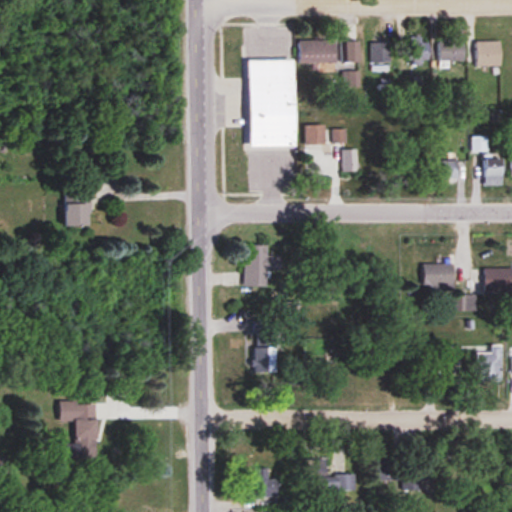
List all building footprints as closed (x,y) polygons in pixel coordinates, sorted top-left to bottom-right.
[(426,37),(406,37),(406,65),(426,65),(426,37)] [(437,40),(437,67),(447,67),(447,61),(463,61),(463,40),(437,40)] [(297,41),(297,63),(334,63),(334,41),(297,41)] [(344,63),(358,62),(358,42),(343,42),(344,63)] [(473,42),(473,66),(499,66),(499,42),(473,42)] [(370,44),(370,63),(390,63),(390,44),(370,44)] [(294,147),(292,59),(247,60),(249,148),(294,147)] [(304,126),(304,145),(323,145),(323,126),(304,126)] [(344,130),(332,130),(331,143),(344,143),(344,130)] [(485,150),(485,136),(470,136),(470,150),(485,150)] [(341,171),(357,171),(357,150),(341,150),(341,171)] [(500,185),(500,158),(482,158),(482,185),(500,185)] [(436,179),(456,179),(456,161),(436,161),(436,179)] [(63,188),(63,227),(89,227),(89,188),(63,188)] [(243,246),(243,287),(269,287),(269,270),(277,270),(277,257),(269,257),(269,247),(243,246)] [(422,265),(422,290),(452,290),(452,265),(422,265)] [(511,268),(483,269),(483,293),(511,292),(511,268)] [(453,310),(474,310),(474,295),(453,295),(453,310)] [(273,373),(273,321),(252,321),(252,373),(273,373)] [(457,365),(459,347),(437,345),(435,362),(457,365)] [(499,381),(499,345),(489,345),(489,353),(475,353),(475,381),(499,381)] [(96,402),(58,402),(58,422),(72,422),(72,456),(96,456),(96,402)] [(372,480),(395,480),(395,458),(372,458),(372,480)] [(268,468),(253,468),(253,495),(278,495),(278,479),(268,479),(268,468)] [(419,491),(419,473),(401,473),(401,491),(419,491)] [(353,490),(353,475),(313,475),(313,490),(353,490)]
